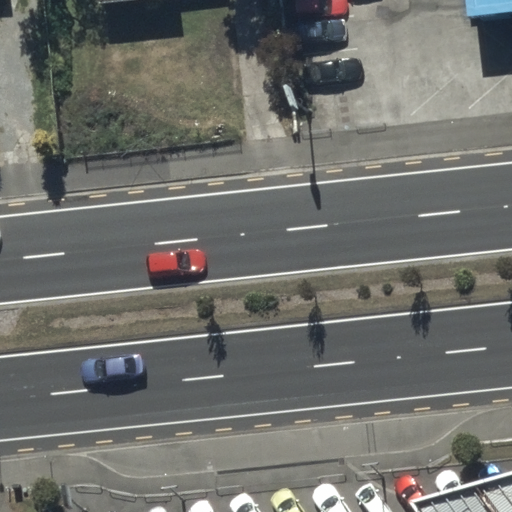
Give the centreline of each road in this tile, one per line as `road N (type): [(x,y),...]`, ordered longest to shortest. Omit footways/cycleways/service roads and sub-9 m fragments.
road 1 (primary): [(511,344),(0,399)]
road 2 (primary): [(0,260),(511,205)]
